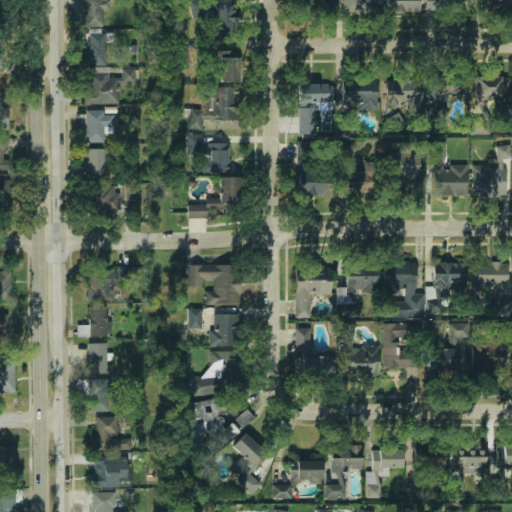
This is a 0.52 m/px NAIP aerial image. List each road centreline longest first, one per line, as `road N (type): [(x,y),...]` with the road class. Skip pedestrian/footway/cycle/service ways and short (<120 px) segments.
road 1 (residential): [(511,229),(17,242)]
road 2 (residential): [(280,403),(271,382),(271,0)]
road 3 (secondary): [(35,242),(42,511)]
road 4 (secondary): [(60,242),(54,0)]
road 5 (residential): [(511,45),(271,47)]
road 6 (residential): [(511,411),(298,412),(280,403)]
road 7 (secondary): [(62,511),(59,330)]
road 8 (secondary): [(31,0),(33,138)]
